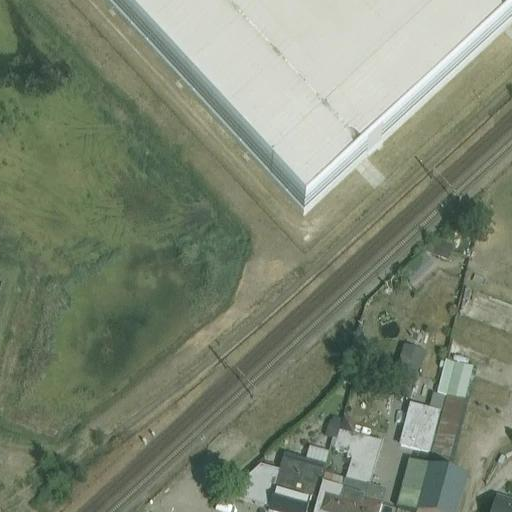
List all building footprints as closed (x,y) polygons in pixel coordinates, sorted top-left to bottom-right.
[(511,0),(101,0),(302,216),(511,21),(511,0)] [(426,247),(420,261),(442,271),(448,257),(426,247)] [(410,401),(425,355),(404,348),(389,394),(410,401)] [(427,469),(416,511),(456,511),(465,480),(449,475),(445,474),(462,402),(445,397),(441,414),(439,419),(430,457),(427,469)] [(411,406),(399,449),(430,457),(439,419),(441,414),(411,406)] [(376,463),(382,444),(338,431),(332,450),(352,456),(376,463)] [(305,511),(309,499),(317,502),(321,491),(325,476),(327,469),(285,456),(283,456),(278,473),(269,508),(267,511),(305,511)] [(369,488),(376,463),(352,456),(345,482),(335,511),(379,511),(381,506),(385,493),(369,488)] [(408,463),(396,510),(398,510),(403,511),(416,511),(427,469),(411,464),(408,463)] [(269,508),(278,473),(259,467),(236,488),(233,500),(263,508),(264,506),(269,508)] [(335,511),(345,482),(325,476),(321,491),(317,502),(314,511),(335,511)] [(511,511),(511,503),(494,498),(489,511),(511,511)]
